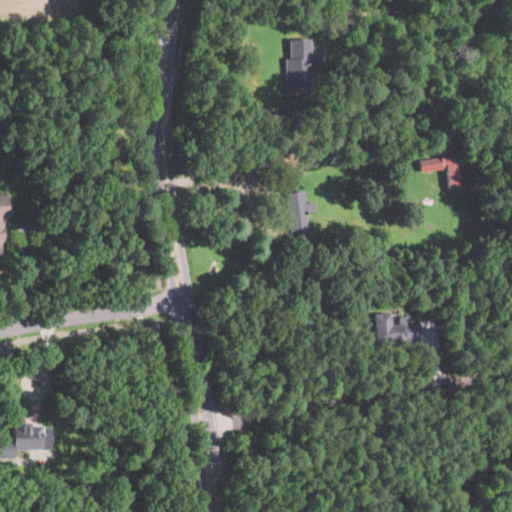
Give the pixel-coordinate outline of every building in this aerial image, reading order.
[(290,94),(285,94),(284,60),(288,60),(288,41),(309,40),(309,54),(311,54),(315,58),(316,68),(312,73),(310,73),(310,93),(290,94)] [(454,147),(455,156),(456,156),(460,187),(448,189),(446,169),(420,172),(418,160),(440,158),(439,148),(454,147)] [(303,191),(304,204),(313,203),(314,212),(306,213),(309,236),(291,239),(285,194),(303,191)] [(0,195),(6,195),(6,203),(10,203),(10,218),(3,218),(3,242),(1,242),(2,257),(0,257),(0,195)] [(348,258),(333,260),(331,246),(346,244),(348,258)] [(391,324),(398,323),(397,316),(408,314),(409,322),(418,320),(420,339),(409,341),(409,344),(391,346),(390,340),(377,342),(373,313),(389,311),(391,324)] [(50,428),(50,448),(50,450),(13,450),(13,458),(0,458),(0,440),(11,441),(11,423),(29,423),(29,426),(39,426),(39,428),(50,428)]
